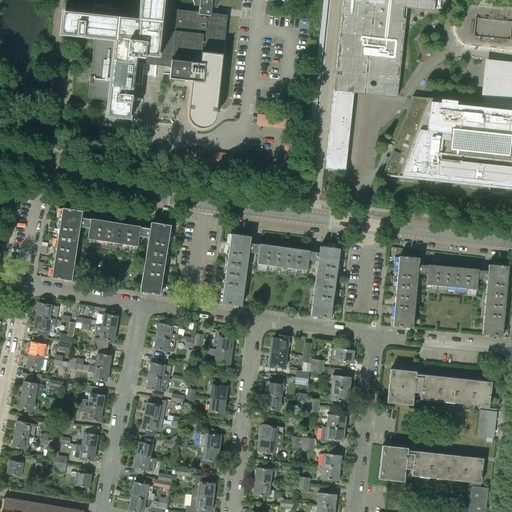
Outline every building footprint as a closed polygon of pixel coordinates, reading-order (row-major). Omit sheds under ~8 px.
[(79,0),(78,14),(63,12),(60,34),(93,38),(87,98),(109,101),(108,107),(107,116),(129,118),(130,103),(131,103),(132,96),(131,96),(132,86),(135,59),(144,60),(144,58),(149,58),(155,59),(154,66),(170,68),(169,79),(191,82),(188,114),(188,118),(190,122),(192,125),(194,127),(197,128),(200,129),(203,129),(207,128),(209,127),(212,124),(214,122),(215,120),(216,117),(217,109),(219,83),(220,79),(227,16),(211,14),(211,8),(216,8),(219,2),(219,0),(192,0),(194,6),(199,7),(198,13),(162,9),(162,0),(79,0)] [(342,0),(335,73),(325,169),(345,171),(353,94),(396,98),(405,19),(402,19),(404,5),(439,9),(439,0),(342,0)] [(486,96),(485,105),(453,101),(439,100),(416,97),(412,97),(411,100),(414,101),(393,156),(386,173),(383,172),(382,175),(385,175),(489,186),(495,187),(500,188),(511,188),(511,64),(488,62),(488,64),(490,64),(487,93),(485,93),(485,96),(486,96)] [(256,113),(255,126),(283,127),(283,114),(256,113)] [(62,209),(58,232),(51,278),(57,279),(57,280),(59,280),(59,279),(71,281),(79,228),(88,229),(86,246),(136,254),(139,237),(148,239),(139,292),(151,294),(151,295),(153,295),(159,296),(170,226),(165,225),(162,224),(162,225),(150,223),(149,230),(140,228),(140,227),(90,219),(90,220),(81,219),(82,212),(70,210),(68,209),(68,210),(62,209)] [(255,271),(306,278),(308,261),(317,262),(310,317),(322,318),(322,319),(324,319),(330,319),(339,250),(334,249),(334,248),(331,248),(319,247),(319,254),(309,252),(309,251),(259,245),(250,244),(250,237),(238,236),(238,235),(236,235),(230,234),(221,304),(227,305),(227,306),(229,306),(241,307),(248,253),(258,254),(255,271)] [(425,292),(475,297),(477,280),(487,281),(482,335),(493,336),(493,337),(496,337),(496,336),(502,337),(508,267),(502,267),(502,266),(500,266),(488,265),(487,272),(478,271),(478,270),(428,266),(418,265),(419,259),(407,258),(407,257),(405,257),(404,258),(398,257),(392,327),(398,328),(400,328),(412,329),(417,274),(427,275),(425,292)] [(38,303),(35,316),(49,318),(55,319),(56,319),(58,307),(38,303)] [(104,315),(101,327),(115,330),(117,317),(104,315)] [(49,318),(35,316),(33,329),(49,332),(50,325),(54,325),(55,319),(49,318)] [(159,324),(156,336),(176,340),(178,327),(159,324)] [(113,343),(115,330),(101,327),(96,326),(94,339),(113,343)] [(234,345),(234,340),(233,340),(233,338),(226,337),(227,333),(218,331),(217,344),(213,344),(213,349),(216,349),(216,350),(231,351),(232,345),(234,345)] [(59,341),(71,343),(72,337),(60,334),(59,341)] [(205,340),(203,340),(203,335),(197,334),(195,347),(202,348),(202,346),(204,346),(205,340)] [(273,339),(272,341),(271,340),(270,345),(272,346),(271,352),(286,354),(289,337),(279,335),(278,339),(273,339)] [(176,340),(156,336),(154,349),(173,353),(176,340)] [(71,343),(59,341),(58,347),(70,349),(71,343)] [(31,343),(28,355),(42,358),(48,359),(49,354),(43,353),(44,345),(31,343)] [(304,343),(303,356),(309,357),(311,343),(304,343)] [(216,349),(213,349),(208,348),(208,355),(215,356),(214,363),(230,365),(230,363),(231,363),(232,358),(231,358),(231,351),(216,350),(216,349)] [(354,351),(335,349),(331,348),(330,361),(353,364),(354,351)] [(271,352),(270,358),(269,358),(268,363),(269,363),(269,366),(285,368),(286,354),(271,352)] [(108,369),(110,356),(97,354),(95,367),(108,369)] [(42,358),(28,355),(26,368),(39,371),(42,358)] [(310,366),(323,367),(324,361),(311,359),(310,366)] [(168,380),(170,367),(151,363),(148,376),(168,380)] [(108,369),(95,367),(89,366),(89,372),(94,373),(93,380),(106,382),(108,369)] [(485,407),(488,407),(491,383),(490,383),(490,385),(415,377),(416,372),(390,370),(386,403),(412,406),(414,393),(420,393),(419,400),(482,407),(485,407)] [(295,377),(308,379),(309,373),(296,371),(295,377)] [(332,375),(330,388),(349,390),(351,378),(332,375)] [(168,380),(148,376),(146,389),(165,393),(168,380)] [(266,384),(265,389),(266,389),(265,396),(281,397),(282,384),(282,379),(270,377),(269,382),(267,382),(267,384),(266,384)] [(308,379),(295,377),(294,384),(307,385),(308,379)] [(64,383),(51,380),(49,386),(63,389),(64,383)] [(227,387),(218,386),(218,381),(209,380),(209,385),(211,385),(210,399),(225,401),(226,394),(227,394),(228,389),(226,389),(227,387)] [(41,395),(43,393),(44,388),(43,386),(24,382),(21,395),(35,397),(40,398),(41,395)] [(349,390),(330,388),(329,401),(348,403),(349,390)] [(81,400),(80,405),(83,406),(88,407),(102,409),(104,396),(90,394),(89,401),(81,400)] [(184,397),(172,394),(170,401),(183,403),(184,397)] [(35,397),(21,395),(19,408),(32,410),(35,397)] [(265,396),(265,402),(263,401),(263,407),(264,407),(264,409),(279,411),(281,397),(265,396)] [(146,403),(144,416),(162,420),(166,402),(149,399),(148,403),(146,403)] [(225,401),(210,399),(208,412),(223,414),(224,412),(225,412),(226,407),(224,407),(225,401)] [(102,409),(88,407),(83,406),(82,411),(87,412),(86,419),(100,422),(102,409)] [(485,411),(485,407),(482,407),(481,411),(479,410),(477,437),(493,438),(496,412),(485,411)] [(58,415),(45,413),(44,419),(57,421),(58,415)] [(326,427),(344,430),(346,417),(327,414),(326,427)] [(73,424),(74,418),(61,416),(60,422),(73,424)] [(144,416),(141,429),(146,429),(155,431),(160,432),(162,420),(144,416)] [(55,430),(57,422),(44,420),(43,427),(55,430)] [(14,434),(28,437),(33,438),(36,425),(17,421),(14,434)] [(261,425),(261,427),(260,427),(259,432),(261,432),(260,439),(281,441),(283,428),(261,425)] [(323,427),(321,442),(332,443),(332,441),(343,442),(344,430),(326,427),(323,427)] [(81,446),(95,448),(97,435),(84,433),(81,446)] [(221,438),(220,438),(220,436),(199,433),(197,446),(198,447),(219,449),(219,443),(221,443),(221,438)] [(28,437),(14,434),(12,447),(25,450),(28,437)] [(260,439),(259,445),(258,445),(257,450),(258,450),(258,452),(274,454),(275,447),(281,448),(281,441),(260,439)] [(177,443),(164,441),(163,447),(175,449),(177,443)] [(139,442),(136,455),(149,458),(152,445),(139,442)] [(314,446),(301,444),(300,450),(313,452),(314,446)] [(95,448),(81,446),(75,445),(73,458),(93,461),(95,448)] [(473,483),(477,483),(480,484),(483,459),(482,459),(482,462),(407,453),(407,448),(381,446),(378,480),(404,482),(405,469),(411,470),(411,476),(473,483)] [(218,461),(219,456),(218,456),(219,449),(198,447),(198,452),(203,452),(202,460),(199,460),(198,466),(196,465),(196,466),(209,468),(210,468),(211,462),(217,462),(217,461),(218,461)] [(322,454),(321,466),(340,469),(341,456),(322,454)] [(54,455),(53,462),(66,464),(67,457),(54,455)] [(155,459),(149,458),(136,455),(133,468),(152,472),(155,459)] [(9,461),(7,474),(20,477),(26,479),(32,464),(21,459),(20,463),(9,461)] [(48,462),(36,460),(34,471),(39,472),(39,473),(41,474),(41,472),(42,472),(43,467),(47,468),(48,462)] [(66,464),(53,462),(52,468),(65,470),(66,464)] [(340,469),(321,466),(319,479),(338,481),(340,469)] [(191,470),(175,468),(174,475),(190,477),(191,470)] [(256,469),(256,471),(255,470),(254,475),(255,476),(254,482),(270,484),(272,471),(256,469)] [(91,475),(77,473),(75,486),(88,488),(91,475)] [(171,476),(158,474),(157,480),(170,482),(171,476)] [(192,490),(191,495),(213,498),(214,492),(215,492),(215,486),(214,486),(215,485),(209,484),(209,477),(195,475),(194,483),(199,483),(198,490),(192,490)] [(154,480),(153,486),(163,488),(169,489),(170,483),(154,480)] [(134,482),(131,497),(145,500),(149,501),(152,501),(153,495),(146,493),(148,485),(134,482)] [(254,482),(254,488),(252,488),(252,494),(253,494),(253,495),(268,497),(270,484),(254,482)] [(477,483),(473,483),(473,487),(471,487),(467,511),(484,511),(485,507),(483,507),(485,489),(487,489),(488,489),(476,487),(477,483)] [(316,505),(335,508),(337,495),(318,493),(316,505)] [(191,495),(190,507),(186,507),(185,511),(177,511),(167,511),(211,511),(212,509),(213,509),(213,504),(212,504),(213,498),(191,495)] [(131,497),(128,511),(131,511),(142,511),(143,507),(148,508),(149,503),(149,501),(145,500),(131,497)] [(42,511),(43,505),(2,498),(0,511),(42,511)]
